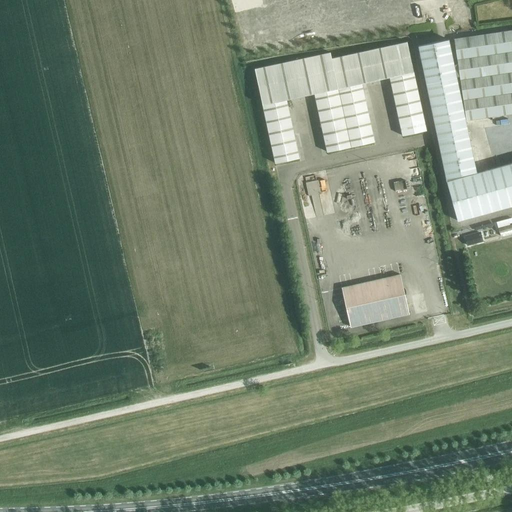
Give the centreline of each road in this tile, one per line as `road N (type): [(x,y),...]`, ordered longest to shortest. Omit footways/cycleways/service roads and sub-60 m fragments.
road 1 (track): [(0,439),(511,324)]
road 2 (primary): [(511,449),(356,481),(97,511)]
road 3 (unknown): [(438,341),(405,254),(343,244)]
